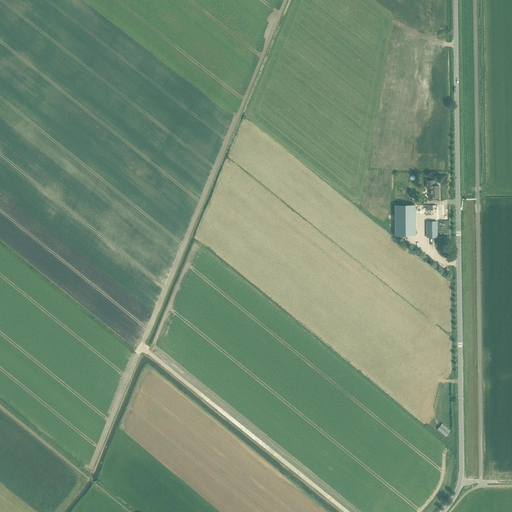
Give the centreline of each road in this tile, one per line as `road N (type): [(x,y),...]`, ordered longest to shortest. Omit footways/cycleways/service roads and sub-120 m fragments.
road 1 (tertiary): [(442,511),(461,468),(454,0)]
road 2 (track): [(353,511),(145,348)]
